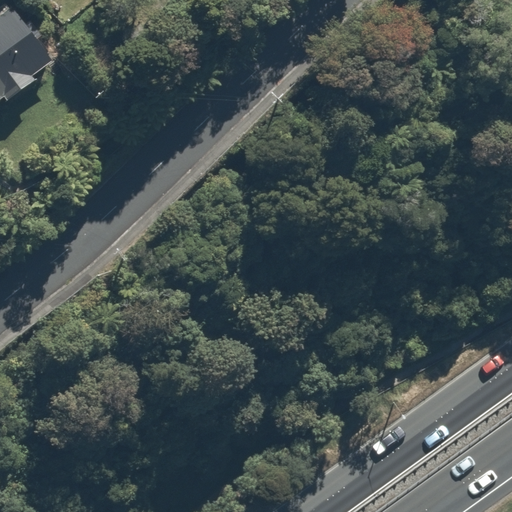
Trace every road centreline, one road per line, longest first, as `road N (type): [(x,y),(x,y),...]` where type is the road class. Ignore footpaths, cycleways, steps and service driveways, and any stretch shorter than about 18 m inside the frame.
road 1 (tertiary): [(0,313),(340,0)]
road 2 (trunk): [(309,511),(511,369)]
